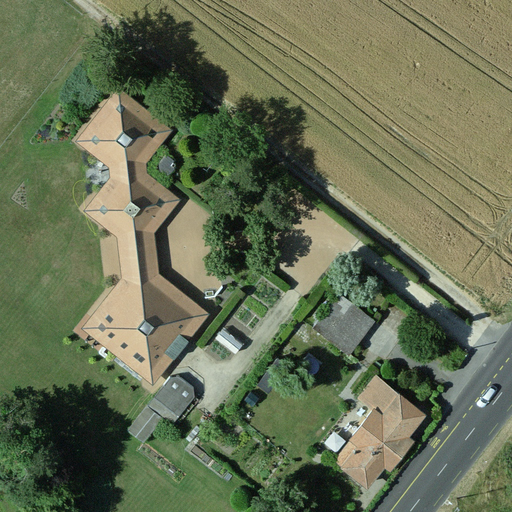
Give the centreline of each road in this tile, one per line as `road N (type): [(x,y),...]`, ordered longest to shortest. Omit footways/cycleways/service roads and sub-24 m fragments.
road 1 (track): [(82,0),(511,337)]
road 2 (primary): [(403,511),(511,372)]
